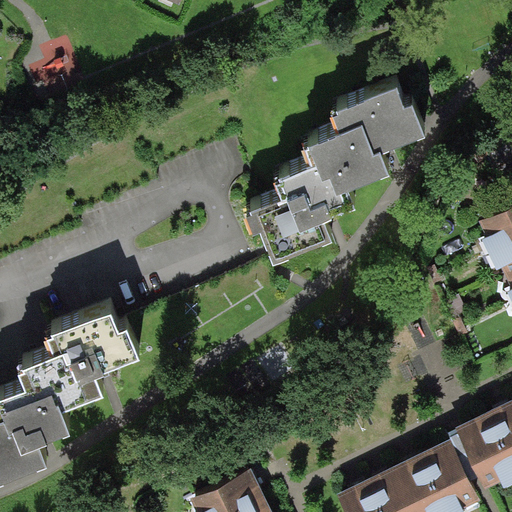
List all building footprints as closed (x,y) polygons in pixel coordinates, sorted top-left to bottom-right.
[(289,178),(249,193),(269,248),(338,222),(329,198),(362,186),(354,165),(394,150),(384,125),(423,110),(403,57),(332,84),(341,107),(314,117),(323,140),(281,156),(289,178)] [(511,202),(486,216),(511,270),(511,202)] [(9,394),(0,397),(0,462),(55,441),(45,417),(72,406),(65,390),(108,373),(99,350),(140,333),(117,277),(45,306),(54,328),(23,341),(32,362),(1,374),(9,394)] [(464,424),(342,482),(356,511),(419,511),(476,485),(472,477),(511,457),(511,389),(459,414),(464,424)] [(276,511),(250,458),(195,484),(207,511),(276,511)]
